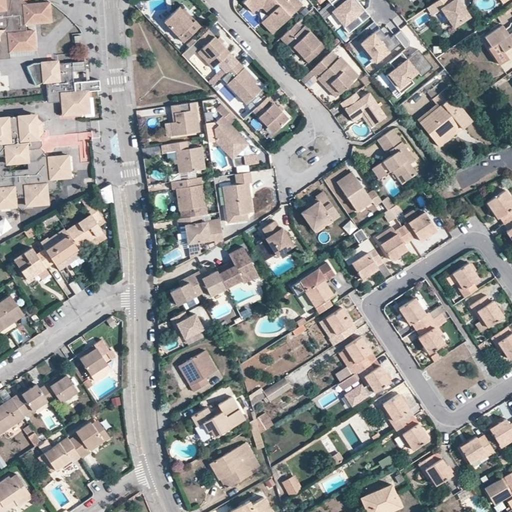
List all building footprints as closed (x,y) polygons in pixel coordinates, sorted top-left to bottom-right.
[(0,0),(0,30),(2,30),(7,34),(9,52),(33,50),(35,50),(33,31),(30,31),(29,23),(50,20),(48,2),(26,4),(18,5),(12,0),(0,0)] [(299,4),(295,0),(244,0),(242,2),(251,12),(256,8),(261,8),(267,15),(270,18),(270,23),(275,30),(289,17),(286,14),(292,8),(293,9),(298,4),(299,4)] [(342,26),(347,33),(369,16),(356,0),(354,2),(352,0),(332,0),(329,3),(334,9),(331,11),(343,25),(342,26)] [(468,16),(457,0),(437,0),(426,7),(431,15),(440,9),(453,27),(468,16)] [(301,5),(299,4),(298,4),(293,9),(292,8),(286,14),(289,17),(300,6),(301,5)] [(194,20),(180,5),(178,8),(192,22),(194,20)] [(164,21),(183,41),(199,26),(194,20),(192,22),(178,8),(164,21)] [(272,33),(275,30),(270,23),(270,18),(267,15),(260,21),(272,33)] [(295,24),(279,39),(285,44),(287,42),(295,50),(307,63),(324,47),(303,26),(300,29),(295,24)] [(498,29),(504,38),(507,35),(502,26),(498,29)] [(379,27),(362,41),(377,60),(388,52),(400,43),(404,49),(408,46),(409,41),(399,29),(388,39),(379,27)] [(221,70),(226,74),(239,62),(208,29),(197,40),(202,46),(197,51),(208,62),(213,57),(218,62),(221,66),(221,70)] [(488,49),(499,65),(511,56),(511,32),(507,35),(504,38),(498,29),(484,38),(490,47),(488,49)] [(10,56),(9,52),(7,34),(2,30),(0,33),(0,59),(10,59),(10,56)] [(285,44),(293,52),(295,50),(287,42),(285,44)] [(432,67),(417,49),(410,55),(412,57),(408,61),(406,58),(401,52),(388,62),(393,68),(386,73),(401,92),(412,83),(408,79),(410,77),(408,75),(413,70),(419,77),(432,67)] [(330,51),(309,72),(316,79),(317,78),(322,74),(340,92),(358,75),(340,57),(338,58),(330,51)] [(208,62),(213,67),(218,62),(213,57),(208,62)] [(70,63),(57,64),(57,62),(41,63),(33,64),(25,67),(27,86),(27,88),(35,85),(43,82),(45,82),(47,102),(60,101),(62,114),(73,113),(88,112),(87,104),(86,91),(77,92),(73,92),(72,83),(70,63)] [(226,74),(225,75),(231,82),(228,85),(239,96),(246,103),(260,89),(254,83),(241,70),(244,67),(239,62),(226,74)] [(254,83),(256,80),(244,67),(241,70),(254,83)] [(221,70),(208,82),(213,87),(221,78),(225,75),(226,74),(221,70)] [(309,72),(300,80),(307,88),(316,79),(309,72)] [(399,94),(401,92),(386,73),(384,75),(399,94)] [(317,78),(336,97),(340,92),(322,74),(317,78)] [(221,78),(228,85),(231,82),(225,75),(221,78)] [(417,119),(438,146),(471,120),(452,95),(453,95),(447,86),(431,98),(436,104),(417,119)] [(359,98),(355,92),(340,104),(351,120),(362,112),(372,127),(385,117),(368,92),(359,98)] [(269,94),(254,110),(268,124),(275,131),(281,125),(288,118),(281,110),(278,107),(273,101),(275,100),(269,94)] [(237,99),(243,106),(246,103),(239,96),(237,99)] [(199,131),(195,102),(170,105),(172,114),(174,113),(175,121),(173,122),(171,122),(173,135),(199,131)] [(230,124),(236,118),(224,106),(218,111),(222,116),(216,122),(219,124),(215,128),(217,141),(234,159),(250,144),(233,126),(230,128),(228,126),(230,124)] [(369,128),(372,127),(362,112),(351,120),(353,122),(361,117),(369,128)] [(0,207),(15,206),(14,197),(24,196),(26,205),(46,203),(45,190),(56,189),(55,178),(69,176),(67,156),(45,157),(41,153),(42,152),(38,147),(40,145),(40,141),(37,138),(42,132),(41,123),(34,118),(0,120),(0,207)] [(219,124),(216,122),(205,123),(209,142),(217,141),(215,128),(219,124)] [(410,158),(391,130),(376,140),(385,153),(388,151),(391,149),(394,153),(391,155),(371,169),(378,179),(391,170),(395,167),(405,180),(415,173),(408,163),(406,160),(410,158)] [(56,135),(56,146),(89,144),(89,133),(56,135)] [(162,153),(172,151),(175,150),(179,172),(194,170),(205,169),(201,146),(188,148),(187,141),(171,143),(161,145),(162,153)] [(256,153),(244,155),(245,164),(257,163),(256,153)] [(245,164),(244,155),(234,159),(234,166),(245,164)] [(400,183),(405,180),(395,167),(391,170),(400,183)] [(194,170),(179,172),(180,180),(196,178),(194,170)] [(375,205),(381,201),(372,189),(366,193),(352,171),(337,182),(357,211),(372,201),(375,205)] [(251,183),(249,172),(234,174),(236,184),(223,186),(227,222),(236,221),(236,215),(246,213),(249,213),(246,196),(249,196),(248,183),(251,183)] [(180,180),(170,182),(171,189),(175,188),(178,188),(180,199),(176,200),(178,210),(180,210),(181,218),(203,215),(205,214),(204,206),(200,177),(196,178),(180,180)] [(320,180),(311,185),(316,194),(325,190),(320,180)] [(103,203),(112,203),(110,183),(101,189),(103,203)] [(486,202),(496,218),(498,217),(502,223),(511,216),(511,200),(504,189),(486,202)] [(340,215),(324,191),(316,196),(317,197),(319,199),(307,207),(302,211),(314,228),(331,217),(333,219),(340,215)] [(306,205),(307,207),(319,199),(317,197),(306,205)] [(66,229),(78,248),(88,241),(89,243),(103,232),(95,221),(102,217),(93,203),(86,207),(90,213),(66,229)] [(400,226),(409,240),(416,236),(419,241),(436,230),(424,211),(416,216),(413,209),(403,216),(407,222),(400,226)] [(55,213),(39,222),(43,229),(59,220),(55,213)] [(204,221),(203,215),(181,218),(178,219),(179,225),(182,225),(186,224),(187,236),(189,246),(200,244),(199,241),(210,239),(207,221),(204,221)] [(0,234),(11,227),(3,216),(0,218),(0,234)] [(511,216),(502,223),(507,230),(505,231),(511,241),(511,216)] [(316,231),(333,219),(331,217),(314,228),(316,231)] [(220,219),(207,221),(210,239),(223,238),(220,219)] [(276,220),(263,228),(269,237),(267,238),(278,255),(295,245),(291,239),(287,233),(283,227),(281,228),(276,220)] [(35,233),(31,226),(23,230),(28,237),(35,233)] [(376,237),(390,260),(407,249),(404,244),(409,240),(400,226),(394,230),(391,227),(376,237)] [(54,261),(55,263),(78,248),(66,229),(64,227),(48,238),(47,236),(41,241),(45,247),(54,261)] [(223,242),(223,238),(210,239),(211,248),(223,242)] [(350,263),(361,279),(378,268),(376,266),(383,262),(367,238),(357,244),(359,246),(342,257),(347,265),(350,263)] [(258,246),(267,259),(275,253),(267,240),(258,246)] [(201,253),(200,244),(189,246),(190,259),(195,256),(201,253)] [(14,259),(27,279),(37,273),(45,267),(54,261),(45,247),(36,253),(32,246),(14,259)] [(232,264),(217,272),(224,287),(240,279),(242,282),(256,275),(241,246),(226,253),(230,260),(232,264)] [(82,254),(78,248),(55,263),(59,270),(82,254)] [(217,272),(232,264),(230,260),(214,268),(215,270),(217,272)] [(319,314),(332,305),(327,298),(333,295),(324,282),(334,275),(335,274),(326,262),(290,286),(296,296),(304,291),(319,314)] [(451,273),(462,289),(459,291),(464,298),(477,289),(472,282),(478,279),(473,271),(469,264),(468,262),(451,273)] [(45,267),(37,273),(42,281),(50,276),(45,267)] [(209,295),(225,287),(224,287),(217,272),(215,270),(207,274),(200,278),(206,289),(209,295)] [(178,286),(169,292),(176,305),(186,300),(190,306),(203,299),(200,293),(206,289),(200,278),(199,276),(193,279),(190,274),(184,278),(186,282),(178,286)] [(184,278),(176,282),(178,286),(186,282),(184,278)] [(76,280),(69,284),(76,294),(82,290),(76,280)] [(0,300),(0,329),(14,320),(23,314),(10,294),(0,300)] [(476,311),(487,327),(503,317),(492,300),(490,302),(486,295),(468,306),(473,313),(476,311)] [(398,308),(408,324),(411,323),(415,330),(432,319),(422,303),(419,305),(414,297),(398,308)] [(326,333),(334,345),(351,334),(346,327),(352,323),(341,307),(324,318),(331,329),(326,333)] [(175,325),(182,339),(200,330),(193,315),(185,319),(183,313),(169,319),(172,326),(175,325)] [(417,337),(428,354),(444,343),(439,335),(442,333),(437,327),(446,321),(441,313),(432,319),(415,330),(419,336),(417,337)] [(331,329),(324,318),(318,322),(326,333),(331,329)] [(0,329),(0,334),(1,335),(17,324),(14,320),(0,329)] [(356,330),(352,323),(346,327),(351,334),(356,330)] [(292,331),(295,336),(305,329),(302,324),(292,331)] [(496,342),(507,358),(511,355),(511,331),(511,333),(507,326),(490,338),(494,344),(496,342)] [(344,348),(338,353),(346,365),(352,374),(352,373),(375,359),(360,336),(343,347),(344,348)] [(83,352),(85,354),(79,358),(91,374),(107,363),(101,354),(109,348),(102,339),(94,344),(83,352)] [(204,353),(184,365),(189,374),(183,378),(192,394),(207,385),(204,379),(215,372),(204,353)] [(356,371),(352,373),(357,382),(364,377),(368,384),(363,388),(361,384),(344,395),(351,407),(390,382),(375,359),(356,371)] [(94,378),(110,368),(107,363),(91,374),(94,378)] [(178,368),(183,378),(189,374),(184,365),(178,368)] [(340,381),(352,374),(346,365),(335,373),(340,381)] [(357,382),(352,373),(352,374),(340,381),(337,383),(342,391),(357,382)] [(48,400),(49,402),(56,396),(61,402),(78,391),(66,374),(60,378),(58,375),(40,388),(48,400)] [(250,399),(252,405),(266,396),(269,401),(291,386),(285,376),(250,399)] [(12,397),(24,416),(26,414),(28,416),(31,414),(30,412),(48,400),(40,388),(37,384),(21,394),(20,392),(12,397)] [(409,409),(398,393),(382,404),(392,420),(390,422),(394,428),(408,419),(413,416),(409,409)] [(210,428),(215,435),(243,419),(231,396),(218,404),(209,411),(207,406),(191,416),(197,425),(202,422),(207,430),(210,428)] [(0,405),(0,433),(25,417),(24,416),(12,397),(0,405)] [(418,423),(413,416),(408,419),(394,428),(398,436),(401,434),(412,450),(428,439),(427,437),(422,430),(418,423)] [(489,428),(499,445),(511,436),(511,421),(509,424),(505,418),(489,428)] [(109,437),(97,419),(91,423),(102,439),(103,441),(109,437)] [(77,433),(69,438),(81,456),(89,451),(87,448),(102,439),(91,423),(90,421),(75,430),(77,433)] [(29,436),(35,446),(37,445),(38,444),(41,442),(35,432),(29,436)] [(459,446),(469,463),(486,453),(487,456),(494,452),(483,434),(477,438),(475,436),(459,446)] [(44,452),(56,470),(71,460),(72,462),(81,456),(69,438),(68,436),(51,447),(45,439),(41,442),(38,444),(37,445),(43,454),(44,452)] [(87,448),(89,451),(103,441),(102,439),(87,448)] [(209,463),(219,479),(220,479),(226,488),(261,468),(246,441),(209,463)] [(424,468),(435,485),(452,474),(451,472),(446,465),(436,451),(417,464),(421,470),(424,468)] [(38,457),(49,474),(56,470),(44,452),(43,454),(38,457)] [(497,457),(502,465),(508,461),(503,453),(497,457)] [(383,469),(394,463),(390,456),(379,461),(383,469)] [(484,488),(493,503),(511,492),(511,498),(507,501),(509,506),(505,508),(507,511),(511,509),(511,471),(503,477),(504,479),(501,480),(500,479),(484,488)] [(394,477),(397,483),(404,480),(400,473),(394,477)] [(17,506),(32,496),(16,474),(10,478),(8,476),(0,481),(0,508),(13,500),(16,503),(17,506)] [(292,476),(283,482),(292,495),(301,489),(292,476)] [(459,487),(461,491),(467,487),(461,477),(459,487)] [(276,486),(280,497),(286,494),(281,482),(276,486)] [(362,497),(368,511),(391,511),(404,507),(394,484),(362,497)] [(440,498),(443,503),(453,496),(450,492),(440,498)] [(272,511),(264,497),(251,504),(249,500),(228,511),(272,511)] [(464,508),(466,511),(472,511),(474,511),(466,498),(458,502),(462,509),(464,508)] [(0,511),(1,511),(16,503),(13,500),(0,508),(0,511)]
